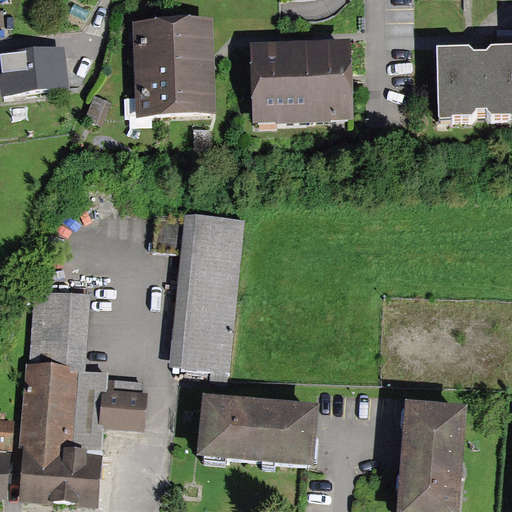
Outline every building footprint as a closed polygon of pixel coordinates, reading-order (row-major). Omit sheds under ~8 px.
[(203,27),(138,28),(139,99),(129,99),(130,115),(148,115),(148,112),(199,111),(199,107),(207,107),(207,77),(204,77),(203,57),(206,57),(206,40),(203,40),(203,27)] [(353,120),(351,40),(251,44),(254,123),(353,120)] [(64,46),(0,53),(0,89),(1,99),(69,90),(64,46)] [(448,57),(438,57),(440,125),(446,130),(452,129),(455,126),(473,125),(478,119),(488,119),(493,125),(511,124),(511,126),(511,56),(493,57),(487,62),(474,62),(470,57),(449,58),(448,57)] [(182,368),(227,372),(244,220),(156,211),(152,248),(194,253),(182,368)] [(86,299),(32,295),(27,362),(22,362),(11,500),(98,507),(102,460),(88,459),(88,450),(101,451),(103,426),(144,429),(147,385),(104,382),(104,377),(80,375),(86,299)] [(201,454),(309,463),(313,413),(206,403),(201,454)] [(399,511),(451,511),(463,418),(412,412),(399,511)] [(0,449),(14,451),(16,421),(0,419),(0,449)] [(0,499),(6,500),(10,455),(0,454),(0,499)]
